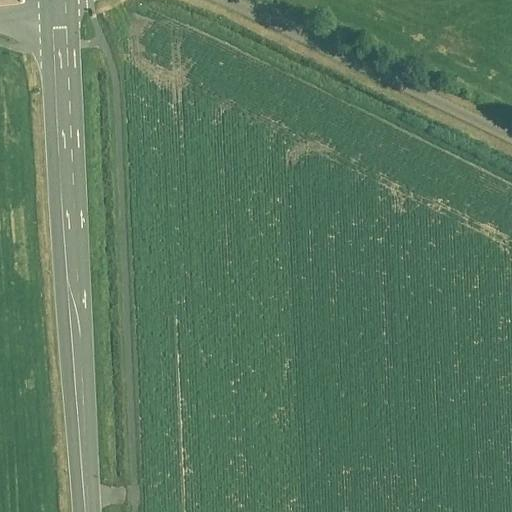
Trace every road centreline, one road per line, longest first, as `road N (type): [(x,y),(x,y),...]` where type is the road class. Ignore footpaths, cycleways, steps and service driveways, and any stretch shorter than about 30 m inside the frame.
road 1 (tertiary): [(87,511),(62,0)]
road 2 (residential): [(220,0),(511,140)]
